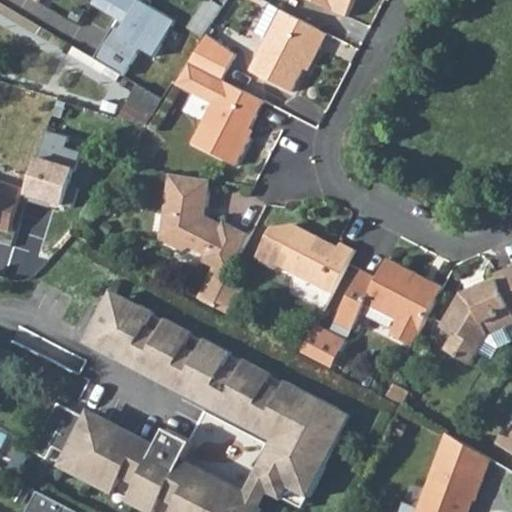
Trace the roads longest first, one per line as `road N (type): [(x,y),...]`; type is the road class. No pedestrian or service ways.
road 1 (residential): [(511,224),(456,248),(339,190),(329,177),(327,135),(403,0)]
road 2 (unknown): [(0,317),(157,393)]
